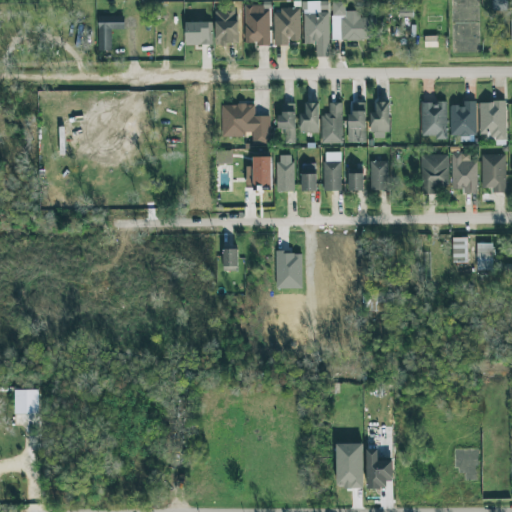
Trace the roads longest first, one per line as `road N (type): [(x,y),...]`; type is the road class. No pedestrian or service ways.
road 1 (residential): [(130,22),(132,67),(143,77),(511,71)]
road 2 (residential): [(104,227),(511,219)]
